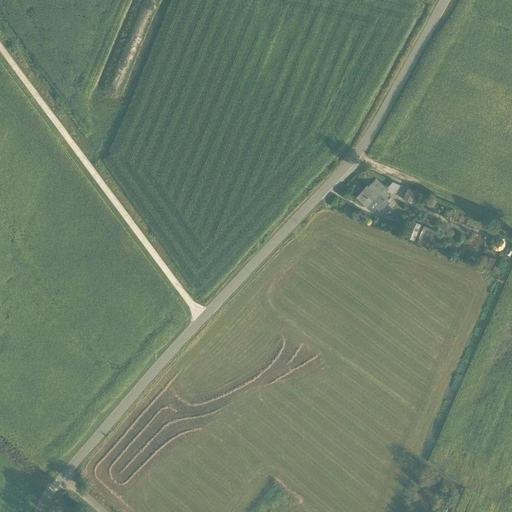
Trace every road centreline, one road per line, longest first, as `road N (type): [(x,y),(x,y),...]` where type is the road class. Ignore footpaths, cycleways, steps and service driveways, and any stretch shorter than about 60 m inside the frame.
road 1 (unclassified): [(201,319),(357,152),(443,0)]
road 2 (unclassified): [(1,48),(201,319)]
road 3 (unclassified): [(61,475),(201,319)]
road 4 (track): [(511,220),(357,152)]
